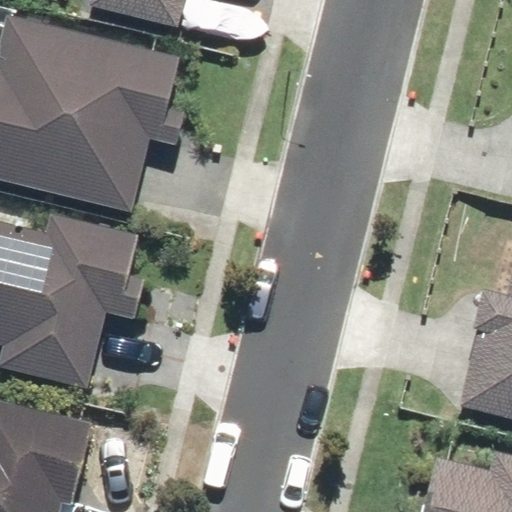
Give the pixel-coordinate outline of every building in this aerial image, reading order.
[(93,0),(93,5),(183,27),(189,0),(93,0)] [(188,55),(148,46),(14,15),(4,58),(0,56),(0,178),(140,211),(157,138),(185,145),(192,111),(176,107),(188,55)] [(0,220),(0,343),(10,346),(5,366),(95,388),(114,314),(143,322),(154,275),(140,271),(149,233),(54,210),(49,232),(0,220)] [(511,285),(511,287),(495,284),(489,282),(461,402),(511,413),(511,285)] [(77,501),(98,418),(0,393),(0,511),(64,511),(68,499),(77,501)] [(495,464),(441,452),(427,511),(511,511),(511,449),(499,446),(495,464)]
